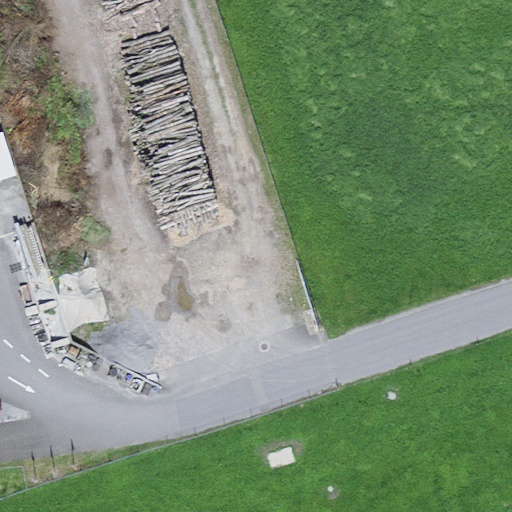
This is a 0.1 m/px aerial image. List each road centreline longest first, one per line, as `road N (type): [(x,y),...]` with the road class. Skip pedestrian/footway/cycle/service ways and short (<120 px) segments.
road 1 (unknown): [(216,405),(60,0)]
road 2 (residential): [(511,308),(216,405),(113,409)]
road 3 (unknown): [(211,0),(321,371)]
